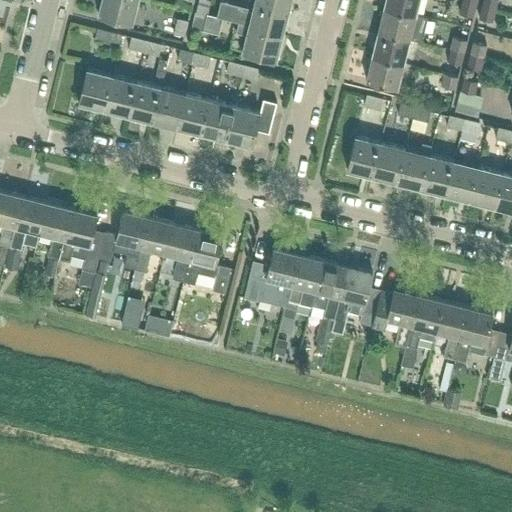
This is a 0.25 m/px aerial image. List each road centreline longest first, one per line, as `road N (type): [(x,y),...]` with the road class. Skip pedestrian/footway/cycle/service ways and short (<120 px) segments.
road 1 (residential): [(288,194),(60,143),(13,115)]
road 2 (residential): [(511,248),(288,194)]
road 3 (residential): [(288,194),(340,0)]
